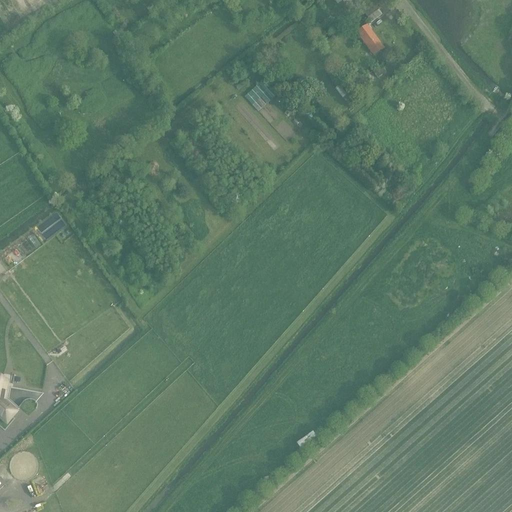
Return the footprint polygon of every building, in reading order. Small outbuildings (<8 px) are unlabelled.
[(366,13),(364,14),(371,23),(381,15),(375,7),(383,1),(381,0),(370,0),(372,3),(363,10),(366,13)] [(367,26),(356,33),(366,47),(369,44),(376,54),(384,48),(367,26)] [(377,78),(385,73),(380,65),(372,71),(377,78)] [(258,111),(275,96),(261,81),(245,96),(258,111)] [(0,418),(6,424),(16,412),(3,401),(6,386),(0,385),(0,418)]
